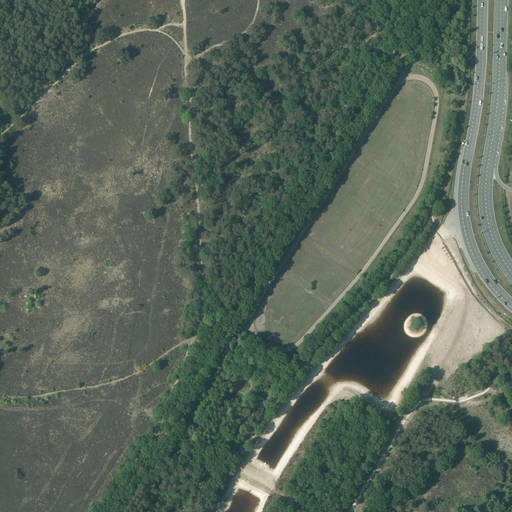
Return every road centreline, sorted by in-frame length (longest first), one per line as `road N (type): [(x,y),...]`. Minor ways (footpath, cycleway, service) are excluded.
road 1 (track): [(406,78),(253,310),(254,334),(285,349),(362,270),(421,184),(437,104),(435,89),(416,76)]
road 2 (track): [(390,57),(418,55),(447,86),(424,223),(468,304),(417,404)]
road 3 (track): [(186,59),(202,302),(152,435)]
road 4 (primary): [(482,0),(464,216),(477,260),(511,304)]
road 5 (primary): [(511,273),(484,201),(503,0)]
road 6 (track): [(251,323),(231,339),(172,425)]
